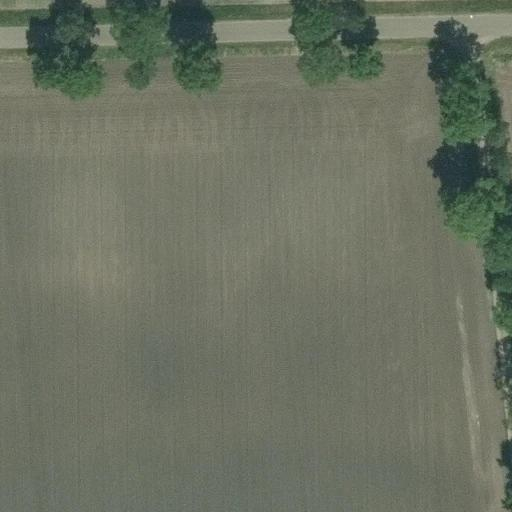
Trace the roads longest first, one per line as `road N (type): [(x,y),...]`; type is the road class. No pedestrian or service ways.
road 1 (tertiary): [(0,40),(468,27)]
road 2 (unclassified): [(511,416),(468,27)]
